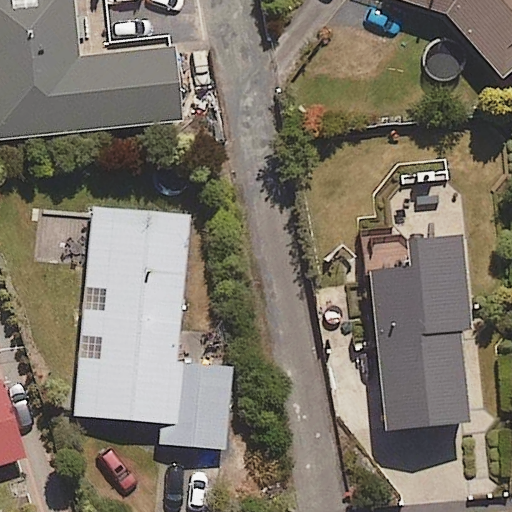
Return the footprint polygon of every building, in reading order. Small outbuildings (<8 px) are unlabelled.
[(0,0),(0,139),(186,121),(177,35),(112,41),(107,0),(0,0)] [(511,0),(395,0),(444,21),(496,80),(511,65),(511,0)] [(228,448),(233,363),(179,360),(188,212),(91,206),(78,417),(165,422),(163,444),(228,448)] [(456,429),(452,332),(460,331),(457,239),(391,241),(392,268),(360,269),(362,309),(368,309),(373,432),(456,429)] [(0,466),(30,456),(4,379),(0,380),(0,466)]
